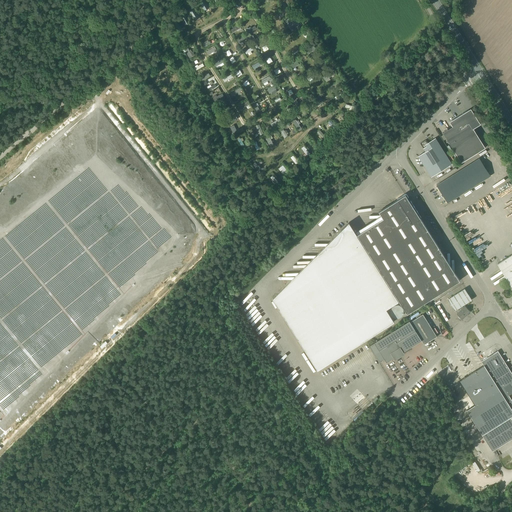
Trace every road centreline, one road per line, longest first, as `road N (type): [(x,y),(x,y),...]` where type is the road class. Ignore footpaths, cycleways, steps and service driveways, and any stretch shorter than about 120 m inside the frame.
road 1 (unclassified): [(0,154),(176,0)]
road 2 (unclassified): [(253,295),(399,146)]
road 3 (unclassified): [(492,301),(399,146)]
road 4 (unclassified): [(393,397),(492,301)]
